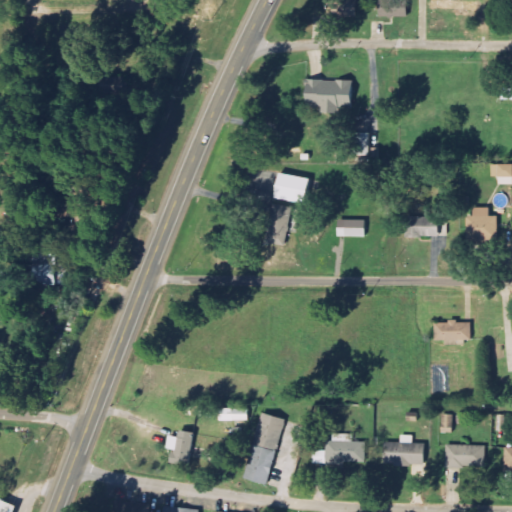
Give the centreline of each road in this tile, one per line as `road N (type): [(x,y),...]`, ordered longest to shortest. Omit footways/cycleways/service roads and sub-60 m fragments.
road 1 (trunk): [(54,511),(172,210),(267,0)]
road 2 (residential): [(71,471),(337,508),(511,508)]
road 3 (residential): [(145,278),(511,276)]
road 4 (residential): [(243,48),(511,45)]
